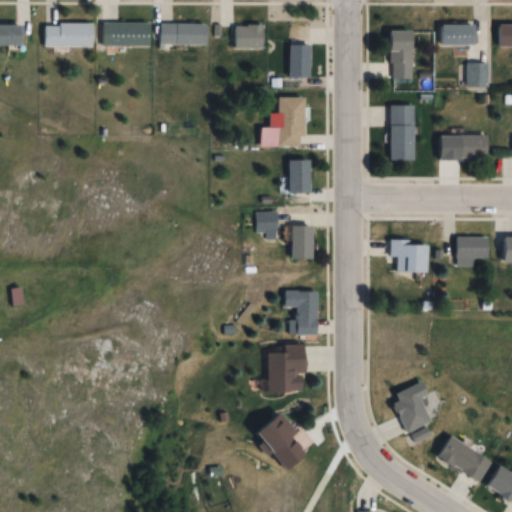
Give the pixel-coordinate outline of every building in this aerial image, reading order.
[(150,47),(150,23),(103,23),(103,47),(150,47)] [(45,24),(45,48),(92,48),(92,24),(45,24)] [(207,24),(159,24),(159,45),(207,45),(207,24)] [(511,24),(499,25),(499,47),(511,47),(511,24)] [(23,25),(0,25),(0,45),(23,45),(23,25)] [(263,25),(234,25),(234,50),(263,50),(263,25)] [(475,25),(440,25),(440,45),(475,45),(475,25)] [(390,79),(412,79),(411,30),(390,31),(390,79)] [(289,45),(289,78),(309,78),(309,45),(289,45)] [(487,87),(487,64),(465,64),(465,87),(487,87)] [(304,97),(277,98),(278,147),(304,146),(304,97)] [(413,106),(390,106),(390,161),(413,161),(413,106)] [(487,136),(458,136),(458,160),(487,160),(487,136)] [(311,160),(289,160),(289,193),(311,193),(311,160)] [(275,238),(275,212),(256,212),(256,233),(266,233),(266,238),(275,238)] [(291,260),(312,260),(312,227),(291,227),(291,260)] [(473,266),(473,258),(488,258),(488,237),(455,237),(455,266),(473,266)] [(503,263),(511,262),(511,237),(503,237),(503,263)] [(427,274),(427,245),(410,245),(410,240),(388,240),(388,258),(396,258),(396,274),(427,274)] [(13,308),(24,305),(20,288),(9,290),(13,308)] [(317,292),(284,292),(284,310),(295,310),(295,321),(287,321),(287,336),(317,336),(317,292)] [(268,394),(304,394),(304,346),(284,346),(284,353),(267,353),(268,394)] [(428,395),(422,382),(395,394),(399,402),(393,404),(406,434),(430,423),(420,399),(428,395)] [(309,453),(278,417),(257,435),(288,471),(309,453)] [(479,482),(492,461),(450,437),(437,459),(479,482)] [(487,489),(511,502),(511,475),(498,468),(487,489)]
